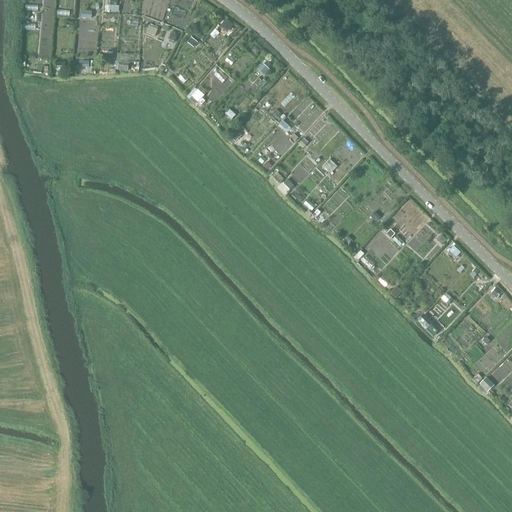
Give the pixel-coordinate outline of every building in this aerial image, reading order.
[(81,10),(81,18),(92,18),(92,10),(81,10)] [(225,18),(220,24),(227,31),(232,25),(225,18)] [(149,25),(146,32),(155,36),(158,29),(149,25)] [(169,40),(175,42),(177,35),(171,33),(169,40)] [(191,37),(187,42),(195,47),(199,42),(191,37)] [(116,63),(116,70),(129,70),(130,57),(109,56),(108,63),(116,63)] [(262,63),(257,69),(264,75),(270,69),(262,63)] [(219,70),(214,75),(222,82),(227,78),(219,70)] [(199,105),(206,96),(195,87),(188,96),(199,105)] [(231,109),(226,113),(231,119),(236,115),(231,109)] [(275,109),(271,113),(277,118),(281,113),(275,109)] [(299,143),(303,148),(309,143),(304,138),(299,143)] [(276,171),(272,174),(279,182),(283,179),(276,171)] [(454,245),(449,250),(456,257),(461,252),(454,245)] [(395,287),(392,294),(398,297),(401,290),(395,287)] [(498,297),(502,291),(496,288),(492,294),(498,297)] [(434,337),(438,332),(421,316),(417,321),(434,337)] [(480,384),(488,392),(495,384),(487,376),(480,384)]
